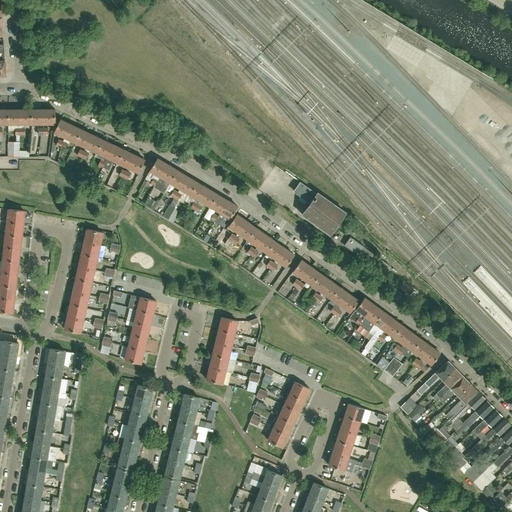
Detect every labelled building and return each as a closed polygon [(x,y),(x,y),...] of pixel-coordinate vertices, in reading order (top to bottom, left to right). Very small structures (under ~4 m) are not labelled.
[(20,124),(19,109),(8,109),(8,124),(20,124)] [(31,123),(31,109),(19,109),(20,124),(31,123)] [(43,123),(43,109),(31,109),(31,123),(43,123)] [(55,123),(55,109),(43,109),(43,123),(55,123)] [(64,138),(70,125),(60,120),(54,133),(64,138)] [(64,138),(75,143),(81,130),(70,125),(64,138)] [(19,157),(20,135),(20,128),(15,128),(15,135),(15,142),(8,141),(8,157),(19,157)] [(81,130),(75,143),(85,148),(91,134),(81,130)] [(102,139),(91,134),(85,148),(96,153),(102,139)] [(113,144),(102,139),(96,153),(106,158),(113,144)] [(113,161),(117,163),(123,149),(113,144),(106,158),(105,161),(102,167),(108,170),(113,161)] [(123,149),(117,163),(127,167),(134,154),(123,149)] [(144,159),(134,154),(127,167),(138,173),(144,159)] [(156,159),(150,171),(160,177),(167,165),(156,159)] [(177,171),(167,165),(160,177),(158,180),(154,186),(154,187),(164,193),(170,183),(177,171)] [(180,189),(187,176),(177,171),(170,183),(180,189)] [(197,182),(187,176),(180,189),(190,195),(197,182)] [(200,201),(207,188),(197,182),(190,195),(200,201)] [(334,230),(346,212),(317,192),(316,193),(300,182),(294,191),(310,203),(302,214),(329,234),(332,230),(334,230)] [(217,194),(207,188),(200,201),(210,207),(217,194)] [(220,213),(227,200),(217,194),(210,207),(220,213)] [(154,210),(158,203),(151,199),(146,206),(154,210)] [(237,206),(227,200),(220,213),(218,216),(214,221),(218,224),(221,219),(227,222),(230,219),(237,206)] [(23,223),(24,212),(24,211),(9,209),(7,222),(23,223)] [(238,233),(246,221),(236,214),(228,226),(238,233)] [(247,240),(256,228),(246,221),(238,233),(247,240)] [(7,222),(5,234),(21,236),(23,223),(7,222)] [(257,246),(265,234),(256,228),(247,240),(257,246)] [(103,233),(87,229),(84,242),(100,245),(103,233)] [(21,236),(5,234),(3,247),(19,249),(21,236)] [(212,243),(215,236),(210,234),(207,241),(212,243)] [(232,234),(228,240),(223,245),(226,248),(232,242),(236,236),(232,234)] [(266,253),(275,241),(265,234),(257,246),(266,253)] [(390,266),(366,248),(364,248),(365,247),(350,236),(344,245),(359,256),(359,255),(385,273),(390,266)] [(276,260),(285,248),(275,241),(266,253),(276,260)] [(100,245),(84,242),(82,248),(81,254),(97,258),(99,248),(100,245)] [(3,247),(2,260),(18,262),(19,249),(3,247)] [(276,260),(286,267),(294,255),(285,248),(276,260)] [(258,253),(255,250),(250,256),(254,259),(258,253)] [(97,258),(81,254),(78,267),(94,270),(97,258)] [(2,260),(0,273),(16,275),(18,262),(2,260)] [(266,266),(274,272),(278,266),(270,260),(266,266)] [(310,267),(301,260),(292,271),(302,278),(310,267)] [(94,270),(78,267),(76,279),(91,283),(94,270)] [(320,273),(310,267),(302,278),(312,285),(320,273)] [(0,276),(0,286),(15,288),(16,275),(0,273),(0,276)] [(320,273),(312,285),(321,292),(330,280),(320,273)] [(91,283),(76,279),(73,292),(88,295),(91,283)] [(339,287),(330,280),(321,292),(331,298),(339,287)] [(0,286),(0,299),(13,301),(15,288),(0,286)] [(334,306),(338,309),(340,305),(349,294),(339,287),(331,298),(337,303),(334,306)] [(88,295),(73,292),(70,304),(86,308),(88,295)] [(358,301),(349,294),(340,305),(350,312),(358,301)] [(140,298),(137,310),(153,314),(156,301),(140,298)] [(355,310),(365,317),(374,305),(364,298),(355,310)] [(13,301),(0,299),(0,312),(12,313),(13,301)] [(86,308),(70,304),(67,317),(83,320),(86,308)] [(365,317),(363,319),(359,325),(360,326),(357,330),(365,337),(383,312),(374,305),(365,317)] [(137,310),(134,323),(150,326),(153,314),(137,310)] [(366,348),(361,354),(365,356),(378,339),(382,333),(384,330),(392,318),(383,312),(365,337),(369,332),(373,336),(365,347),(366,348)] [(355,322),(359,325),(363,319),(359,316),(355,322)] [(83,320),(67,317),(64,329),(80,333),(83,320)] [(218,330),(234,334),(237,321),(221,318),(218,330)] [(392,318),(384,330),(384,331),(393,337),(402,325),(392,318)] [(329,328),(339,334),(343,326),(333,320),(329,328)] [(131,335),(147,339),(150,326),(134,323),(131,335)] [(411,332),(402,325),(393,337),(403,344),(411,332)] [(218,330),(215,343),(231,346),(234,334),(218,330)] [(411,332),(403,344),(412,351),(421,339),(411,332)] [(382,333),(378,339),(382,342),(384,339),(386,336),(382,333)] [(144,352),(147,339),(131,335),(128,348),(144,352)] [(430,346),(421,339),(412,351),(422,358),(430,346)] [(359,340),(356,344),(361,349),(365,345),(359,340)] [(0,355),(16,358),(18,344),(3,341),(0,355)] [(231,346),(215,343),(212,355),(228,359),(231,346)] [(393,350),(396,353),(401,347),(397,344),(393,350)] [(422,358),(431,365),(440,353),(430,346),(422,358)] [(405,350),(401,347),(396,353),(400,356),(405,350)] [(125,360),(141,364),(144,352),(128,348),(125,360)] [(50,349),(48,363),(63,366),(66,352),(50,349)] [(0,357),(0,368),(14,371),(16,358),(0,355),(0,357)] [(212,355),(209,368),(225,372),(228,359),(212,355)] [(393,358),(384,370),(384,371),(393,377),(402,364),(393,358)] [(448,360),(424,383),(416,391),(420,395),(428,387),(438,377),(442,381),(455,368),(448,360)] [(61,379),(63,366),(48,363),(45,376),(61,379)] [(0,382),(11,385),(14,371),(0,368),(0,382)] [(208,373),(206,380),(222,384),(225,372),(209,368),(208,373)] [(455,368),(442,381),(446,385),(435,395),(439,398),(462,375),(455,368)] [(412,374),(406,381),(411,386),(417,379),(412,374)] [(457,396),(470,383),(462,375),(439,398),(443,403),(453,393),(457,396)] [(59,393),(61,379),(45,376),(43,390),(59,393)] [(0,396),(9,398),(11,385),(0,382),(0,396)] [(304,401),(309,389),(294,382),(289,394),(304,401)] [(449,418),(477,391),(470,383),(457,396),(461,400),(451,410),(446,415),(449,418)] [(150,403),(153,390),(138,386),(135,399),(150,403)] [(258,393),(266,397),(268,393),(260,389),(258,393)] [(56,406),(59,393),(43,390),(41,403),(56,406)] [(463,423),(458,418),(470,406),(474,409),(485,398),(477,391),(449,418),(451,421),(448,423),(456,431),(463,423)] [(304,401),(289,394),(283,405),(298,412),(304,401)] [(196,412),(200,398),(185,395),(181,408),(196,412)] [(0,410),(7,412),(9,398),(0,396),(0,410)] [(150,403),(135,399),(131,413),(146,416),(150,403)] [(482,418),(493,407),(486,400),(463,422),(464,423),(463,423),(456,431),(455,432),(458,434),(467,425),(468,427),(480,415),(482,418)] [(412,409),(405,402),(400,407),(407,414),(412,409)] [(54,420),(56,406),(41,403),(38,417),(54,420)] [(359,421),(363,409),(348,404),(344,416),(359,421)] [(408,415),(415,422),(421,416),(420,415),(426,410),(420,404),(415,410),(414,409),(408,415)] [(298,412),(283,405),(278,417),(293,424),(298,412)] [(196,412),(181,408),(178,422),(199,427),(199,426),(193,425),(196,412)] [(472,431),(475,434),(477,436),(488,424),(491,427),(502,416),(495,409),(472,431)] [(146,416),(131,413),(128,426),(143,430),(146,416)] [(359,421),(344,416),(340,429),(355,433),(359,421)] [(52,433),(54,420),(38,417),(36,430),(52,433)] [(293,424),(278,417),(272,429),(287,436),(293,424)] [(503,417),(481,440),(475,445),(479,449),(496,432),(499,436),(511,425),(503,417)] [(71,428),(71,423),(65,422),(65,426),(63,435),(69,436),(71,428)] [(199,427),(178,422),(175,435),(190,439),(190,438),(197,440),(199,433),(197,433),(199,427)] [(423,430),(430,438),(438,430),(431,422),(423,430)] [(143,430),(128,426),(125,439),(140,443),(143,430)] [(511,426),(471,467),(465,473),(473,482),(489,467),(484,462),(501,445),(500,444),(504,440),(508,444),(511,440),(511,426)] [(287,436),(272,429),(267,440),(282,447),(287,436)] [(355,433),(340,429),(336,441),(351,446),(355,433)] [(49,447),(52,433),(36,430),(34,444),(49,447)] [(439,446),(447,439),(438,430),(430,438),(439,447),(439,446)] [(190,439),(175,435),(171,448),(186,452),(190,439)] [(375,453),(377,446),(378,441),(370,438),(369,443),(367,451),(375,453)] [(140,443),(125,439),(121,452),(137,456),(140,443)] [(447,439),(439,446),(447,454),(447,455),(456,447),(455,447),(447,439)] [(351,446),(336,441),(332,453),(347,458),(351,446)] [(473,482),(482,491),(489,484),(496,477),(492,473),(497,467),(511,453),(511,443),(504,452),(493,463),(489,467),(473,482)] [(47,460),(49,447),(34,444),(31,457),(47,460)] [(455,463),(462,457),(464,455),(456,447),(447,455),(455,463)] [(186,452),(171,448),(168,462),(183,465),(186,452)] [(137,456),(121,452),(118,466),(133,470),(137,456)] [(347,458),(332,453),(328,465),(343,470),(347,458)] [(248,471),(253,473),(258,458),(254,456),(248,471)] [(45,473),(47,460),(31,457),(29,471),(45,473)] [(471,467),(462,457),(455,463),(455,464),(464,474),(465,473),(471,467)] [(511,461),(510,464),(502,471),(506,475),(511,468),(511,461)] [(183,465),(168,462),(165,475),(180,479),(183,465)] [(117,468),(114,482),(129,486),(133,472),(117,468)] [(29,471),(27,484),(42,487),(60,490),(60,488),(43,485),(45,473),(29,471)] [(277,489),(282,476),(267,471),(262,484),(277,489)] [(161,491),(176,494),(179,481),(164,477),(161,491)] [(126,499),(129,486),(114,482),(111,495),(126,499)] [(313,483),(308,496),(323,502),(328,489),(313,483)] [(27,484),(24,498),(40,500),(42,491),(42,487),(27,484)] [(277,489),(262,484),(257,496),(272,502),(277,489)] [(482,491),(490,499),(497,492),(489,484),(482,491)] [(157,504),(172,508),(176,494),(161,491),(157,504)] [(500,508),(508,501),(500,492),(491,499),(500,508)] [(111,495),(107,508),(123,511),(126,499),(111,495)] [(268,511),(272,502),(257,496),(252,509),(260,511),(268,511)] [(311,511),(318,511),(323,502),(308,496),(303,509),(311,511)] [(26,511),(37,511),(40,500),(24,498),(22,511),(26,511)]
